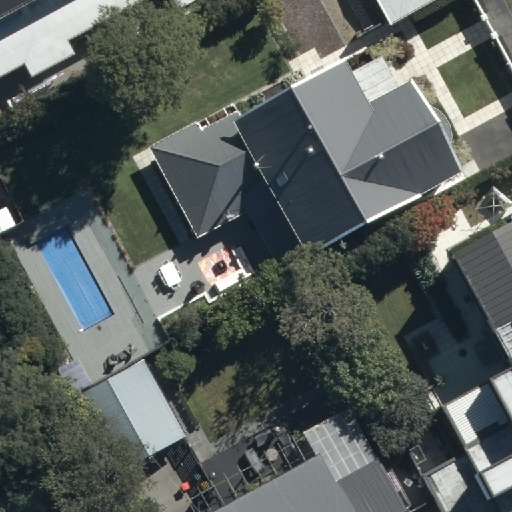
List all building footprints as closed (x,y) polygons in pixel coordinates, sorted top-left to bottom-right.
[(0,0),(0,81),(21,70),(29,83),(75,59),(67,44),(150,0),(170,0),(177,12),(199,0),(0,0)] [(377,0),(391,24),(433,0),(377,0)] [(197,120),(150,145),(199,237),(249,210),(279,267),(461,170),(412,79),(367,103),(344,60),(242,115),(239,109),(201,128),(197,120)] [(422,477),(441,511),(511,511),(511,224),(449,260),(506,373),(436,412),(462,458),(422,477)] [(145,359),(79,394),(121,471),(187,436),(145,359)] [(312,460),(212,511),(402,511),(349,409),(299,435),(312,460)]
